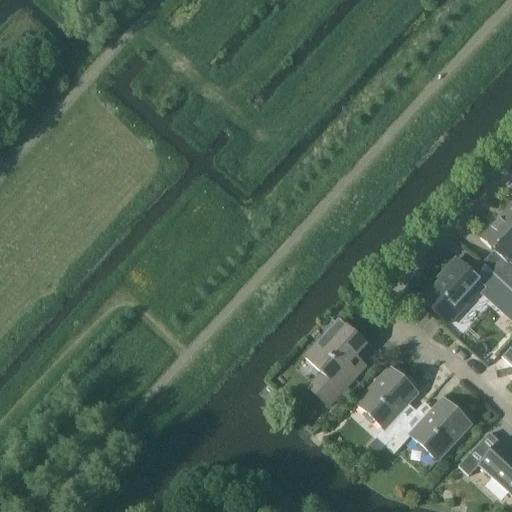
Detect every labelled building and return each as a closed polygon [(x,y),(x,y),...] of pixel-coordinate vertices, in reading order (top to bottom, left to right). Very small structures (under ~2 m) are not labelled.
[(508,265),(511,260),(511,205),(481,240),(508,265)] [(488,291),(498,280),(481,264),(471,275),(459,263),(423,301),(446,323),(482,285),(488,291)] [(348,367),(366,348),(339,324),(306,360),(324,376),(310,392),(329,409),(358,377),(348,367)] [(510,367),(511,365),(511,349),(502,360),(510,367)] [(386,448),(395,438),(408,423),(400,415),(418,396),(390,371),(357,407),(384,432),(377,439),(386,448)] [(408,423),(395,438),(404,446),(410,438),(437,464),(471,427),(444,402),(426,422),(417,414),(408,423)] [(469,478),(479,468),(511,498),(511,450),(502,442),(487,458),(477,450),(459,469),(469,478)]
